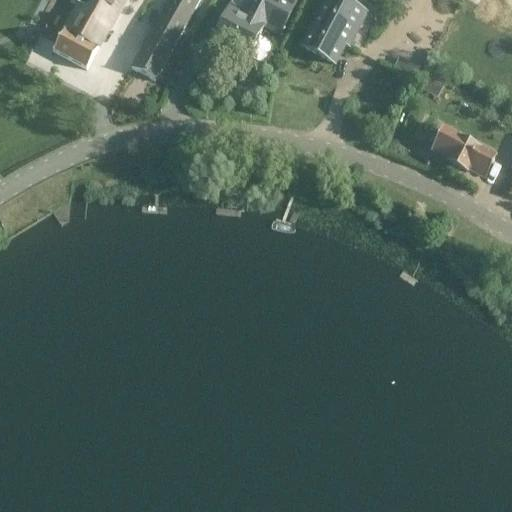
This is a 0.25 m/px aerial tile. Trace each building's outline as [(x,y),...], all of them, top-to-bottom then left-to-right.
[(87,73),(99,50),(124,0),(68,0),(77,5),(52,55),(87,73)] [(170,0),(131,70),(153,83),(199,0),(170,0)] [(245,62),(263,29),(279,38),(299,0),(252,0),(243,18),(228,10),(210,43),(245,62)] [(365,15),(336,0),(328,0),(302,49),(334,66),(344,47),(347,49),(365,15)] [(493,162),(440,134),(432,150),(449,158),(446,163),(465,174),(468,168),(485,177),(493,162)]
